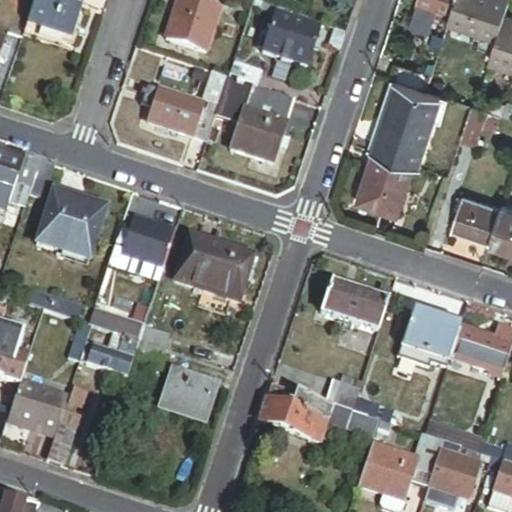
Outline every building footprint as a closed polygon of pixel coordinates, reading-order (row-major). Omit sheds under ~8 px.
[(83,0),(34,0),(25,31),(51,40),(68,46),(83,0)] [(179,2),(164,46),(203,59),(218,15),(207,11),(210,0),(183,0),(183,3),(179,2)] [(502,17),(507,0),(419,0),(412,24),(432,30),(439,7),(453,12),(452,16),(498,31),(502,17)] [(277,12),(274,20),(318,35),(320,30),(277,12)] [(511,20),(502,17),(498,31),(487,65),(511,73),(511,20)] [(318,35),(274,20),(261,58),(305,73),(312,54),(315,46),(318,35)] [(51,40),(25,31),(21,42),(47,51),(51,40)] [(339,56),(344,40),(334,36),(329,52),(339,56)] [(68,46),(51,40),(47,51),(65,56),(68,46)] [(321,48),(315,46),(312,54),(318,56),(321,48)] [(0,68),(4,70),(9,57),(0,54),(0,52),(1,50),(0,49),(0,68)] [(397,68),(392,84),(394,85),(425,96),(431,80),(397,68)] [(260,79),(230,69),(225,84),(249,92),(255,94),(260,79)] [(225,84),(209,79),(202,103),(217,108),(225,84)] [(249,92),(225,84),(217,108),(216,110),(212,123),(236,131),(249,92)] [(443,102),(425,96),(394,85),(370,156),(413,171),(419,173),(443,102)] [(255,94),(249,92),(236,131),(228,156),(271,170),(276,154),(278,147),(292,106),(255,94)] [(212,123),(216,110),(201,105),(200,111),(155,97),(145,128),(204,148),(205,145),(209,133),(212,123)] [(488,116),(472,111),(461,144),(476,150),(483,129),(488,116)] [(498,120),(488,116),(483,129),(494,133),(498,120)] [(222,137),(209,133),(205,145),(218,149),(222,137)] [(286,149),(278,147),(276,154),(283,156),(286,149)] [(0,178),(14,183),(21,163),(0,156),(0,178)] [(413,171),(370,156),(354,204),(397,218),(413,171)] [(37,168),(21,163),(14,183),(12,190),(28,195),(37,168)] [(52,173),(37,168),(28,195),(25,205),(40,210),(52,173)] [(28,195),(12,190),(6,209),(22,215),(25,205),(28,195)] [(35,253),(54,259),(53,263),(84,272),(102,217),(52,201),(35,253)] [(457,217),(462,203),(456,201),(451,216),(457,217)] [(452,235),(489,248),(500,215),(462,203),(457,217),(452,235)] [(511,211),(502,209),(500,215),(489,248),(511,255),(511,211)] [(160,275),(172,239),(131,226),(127,238),(119,262),(160,275)] [(127,238),(120,236),(108,275),(155,291),(160,275),(119,262),(127,238)] [(181,251),(165,298),(230,320),(245,272),(181,251)] [(319,320),(370,337),(379,307),(329,291),(319,320)] [(33,299),(28,313),(42,317),(76,328),(80,315),(33,299)] [(376,339),(386,309),(379,307),(370,337),(376,339)] [(0,319),(2,315),(0,314),(0,385),(17,391),(18,390),(26,364),(13,360),(18,347),(9,344),(1,341),(3,335),(0,334),(0,319)] [(429,315),(427,322),(442,327),(445,320),(429,315)] [(142,332),(94,316),(89,332),(110,339),(121,343),(137,348),(141,334),(142,332)] [(83,351),(89,332),(76,328),(42,317),(34,339),(68,350),(61,374),(74,378),(77,370),(83,351)] [(458,337),(459,333),(442,327),(427,322),(413,317),(398,364),(426,374),(428,368),(445,374),(450,360),(458,337)] [(511,334),(496,329),(491,343),(497,345),(511,350),(511,345),(511,334)] [(480,340),(459,333),(458,337),(479,344),(480,340)] [(167,342),(141,334),(137,348),(161,356),(163,357),(167,342)] [(11,338),(3,335),(1,341),(9,344),(11,338)] [(458,337),(450,360),(470,367),(469,373),(486,378),(497,345),(491,343),(480,340),(479,344),(458,337)] [(121,343),(110,339),(106,352),(116,355),(121,343)] [(90,353),(83,351),(77,370),(124,385),(130,369),(137,348),(121,343),(116,355),(106,352),(91,347),(90,353)] [(497,345),(486,378),(500,383),(511,350),(497,345)] [(161,356),(137,348),(130,369),(154,377),(161,356)] [(171,375),(157,417),(201,432),(215,391),(171,375)] [(60,419),(65,406),(18,390),(17,391),(8,419),(5,430),(52,445),(52,444),(60,419)] [(332,390),(325,410),(331,413),(336,414),(349,419),(356,399),(332,390)] [(325,410),(269,392),(257,428),(318,449),(331,413),(325,410)] [(349,419),(336,414),(331,431),(346,436),(350,419),(349,419)] [(72,423),(60,419),(52,444),(64,448),(72,423)] [(377,428),(350,419),(346,436),(372,444),(377,428)] [(379,499),(400,435),(379,428),(359,492),(379,499)] [(427,429),(422,443),(440,448),(474,459),(477,449),(478,446),(427,429)] [(440,448),(422,443),(400,435),(379,499),(402,506),(408,488),(413,474),(430,480),(437,459),(440,448)] [(64,448),(52,444),(52,445),(44,468),(56,472),(64,448)] [(491,454),(477,449),(474,459),(478,461),(488,464),(491,454)] [(511,472),(511,457),(502,454),(500,463),(495,461),(493,466),(500,468),(511,472)] [(475,472),(437,459),(430,480),(426,492),(464,504),(475,472)] [(475,472),(484,475),(488,464),(478,461),(475,472)] [(511,472),(500,468),(489,499),(508,505),(511,506),(511,472)] [(413,474),(408,488),(425,494),(426,492),(430,480),(413,474)] [(491,477),(484,475),(474,503),(482,505),(491,477)] [(0,503),(0,511),(31,511),(33,509),(1,499),(0,503)] [(400,511),(402,506),(379,499),(374,511),(400,511)] [(505,511),(508,505),(489,499),(485,511),(505,511)]
